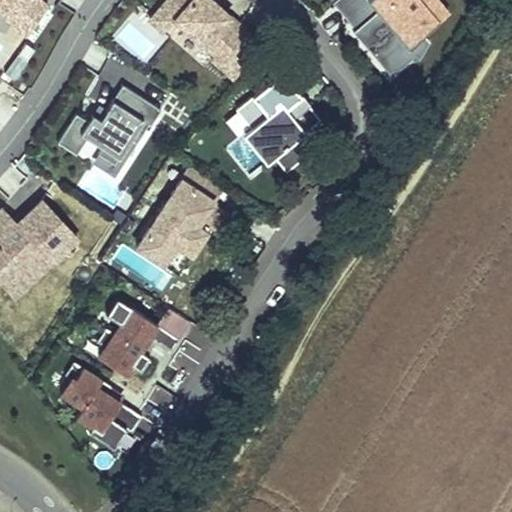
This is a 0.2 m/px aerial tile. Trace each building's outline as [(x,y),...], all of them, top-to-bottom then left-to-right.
[(0,0),(0,17),(26,36),(48,5),(40,0),(0,0)] [(165,0),(149,18),(163,30),(174,18),(214,53),(211,57),(234,78),(264,45),(213,0),(165,0)] [(333,0),(333,1),(355,27),(353,29),(391,74),(410,58),(406,54),(411,50),(418,59),(429,40),(424,33),(448,13),(437,0),(429,0),(424,5),(419,0),(333,0)] [(281,70),(235,107),(250,125),(273,154),(286,169),(322,139),(311,124),(320,117),(308,103),(302,108),(295,99),(301,94),(281,70)] [(161,108),(122,83),(100,117),(92,112),(88,119),(76,111),(57,140),(76,152),(87,136),(102,146),(98,152),(115,163),(130,138),(136,142),(148,123),(150,124),(161,108)] [(301,94),(295,99),(302,108),(308,103),(301,94)] [(98,103),(92,112),(100,117),(106,108),(98,103)] [(250,125),(242,132),(266,161),(273,154),(250,125)] [(222,185),(190,163),(136,244),(162,261),(176,242),(191,252),(206,229),(197,223),(181,213),(185,206),(201,217),(217,228),(227,212),(211,201),(222,185)] [(77,237),(42,199),(17,223),(11,228),(0,215),(0,279),(2,282),(19,266),(25,271),(44,254),(51,262),(77,237)] [(201,217),(185,206),(181,213),(197,223),(201,217)] [(2,207),(0,208),(0,215),(11,228),(17,223),(2,207)] [(191,252),(176,242),(162,261),(178,272),(191,252)] [(19,266),(2,282),(15,295),(51,262),(44,254),(25,271),(19,266)] [(189,320),(167,305),(160,315),(120,289),(105,311),(119,321),(113,330),(104,325),(96,338),(104,344),(98,354),(124,371),(131,362),(139,368),(148,354),(140,348),(149,334),(171,349),(189,320)] [(110,383),(72,358),(63,371),(68,375),(58,389),(81,404),(75,413),(91,424),(88,429),(113,445),(125,426),(131,430),(141,414),(106,390),(110,383)]
